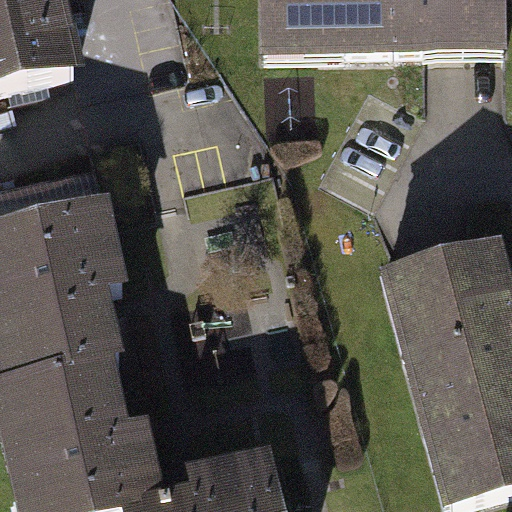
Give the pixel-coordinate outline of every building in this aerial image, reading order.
[(0,0),(0,108),(73,93),(57,16),(81,11),(79,0),(0,0)] [(265,0),(266,75),(503,75),(502,0),(265,0)] [(0,206),(0,396),(111,372),(98,308),(119,303),(94,186),(0,206)] [(376,278),(434,511),(484,511),(511,505),(511,274),(505,246),(376,278)] [(161,511),(145,432),(125,437),(111,372),(0,396),(0,511),(161,511)] [(175,511),(280,511),(270,465),(178,485),(183,510),(175,511)]
